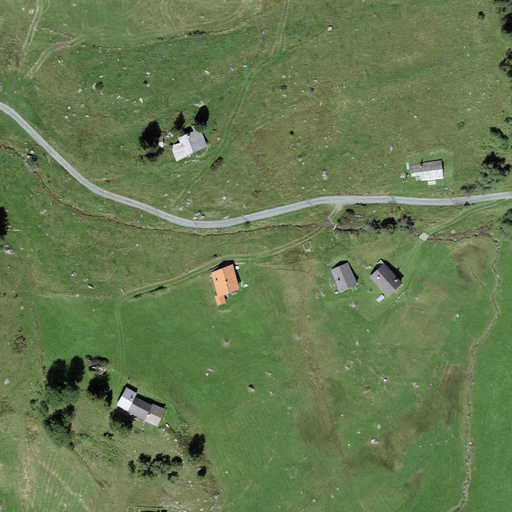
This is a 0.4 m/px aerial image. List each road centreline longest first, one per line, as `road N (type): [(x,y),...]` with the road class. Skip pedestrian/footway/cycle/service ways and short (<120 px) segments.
road 1 (track): [(340,199),(192,225),(91,189),(0,104)]
road 2 (track): [(340,199),(317,232),(274,252),(233,257),(127,295),(116,319),(124,373)]
road 3 (track): [(167,216),(211,160),(247,73),(276,42),(273,2)]
road 4 (track): [(511,196),(340,199)]
